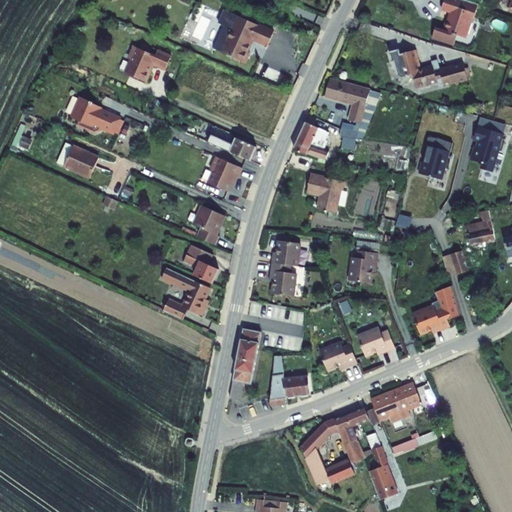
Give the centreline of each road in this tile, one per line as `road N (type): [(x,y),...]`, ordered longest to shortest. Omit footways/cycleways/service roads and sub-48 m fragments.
road 1 (tertiary): [(212,430),(259,204),(349,0)]
road 2 (residential): [(212,430),(245,429),(314,406),(511,316)]
